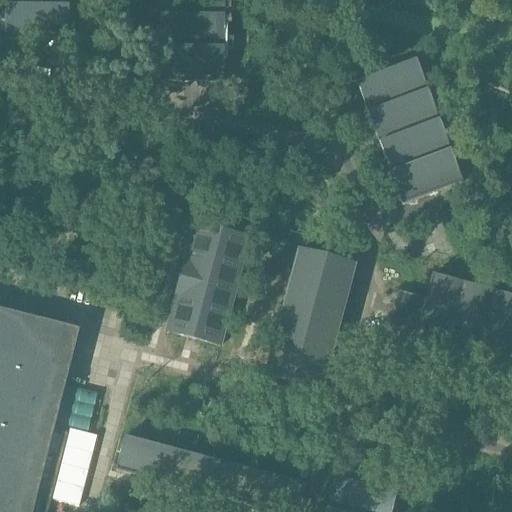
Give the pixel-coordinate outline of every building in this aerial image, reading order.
[(67,0),(0,0),(0,40),(67,41),(67,0)] [(223,5),(160,4),(159,83),(223,83),(223,50),(232,50),(232,39),(223,38),(223,5)] [(414,60),(355,83),(402,206),(461,183),(414,60)] [(29,253),(29,257),(73,268),(74,266),(87,269),(96,232),(24,214),(15,250),(29,253)] [(175,301),(167,330),(166,333),(169,334),(217,346),(217,347),(220,347),(221,344),(220,344),(247,243),(248,240),(245,239),(245,240),(197,227),(198,227),(195,226),(194,229),(186,258),(185,261),(186,261),(176,298),(175,298),(175,301)] [(319,247),(303,243),(300,254),(316,258),(319,247)] [(322,389),(321,389),(325,374),(326,374),(326,371),(330,357),(331,354),(335,339),(335,340),(336,337),(335,337),(339,322),(340,322),(340,320),(344,305),(345,303),(344,303),(348,288),(349,288),(349,286),(349,285),(353,270),(354,268),(351,267),(351,268),(336,263),(334,262),(333,263),(318,259),(318,258),(316,258),(300,254),(298,253),(297,256),(298,256),(294,271),(293,271),(292,273),(293,274),(289,288),(288,291),(284,305),(283,308),(284,308),(284,309),(276,306),(272,320),(280,322),(279,322),(279,325),(275,339),(274,342),(275,342),(271,357),(270,357),(270,359),(266,374),(265,377),(268,378),(268,377),(283,381),(283,382),(285,382),(301,386),(303,387),(319,391),(321,392),(322,389)] [(511,296),(432,275),(425,301),(401,294),(394,321),(418,328),(411,353),(511,380),(511,296)] [(54,432),(79,331),(0,310),(0,511),(47,511),(67,435),(54,432)] [(81,387),(70,426),(89,431),(99,392),(81,387)] [(297,511),(304,485),(124,438),(115,472),(267,511),(297,511)] [(391,511),(396,494),(335,478),(326,511),(391,511)]
